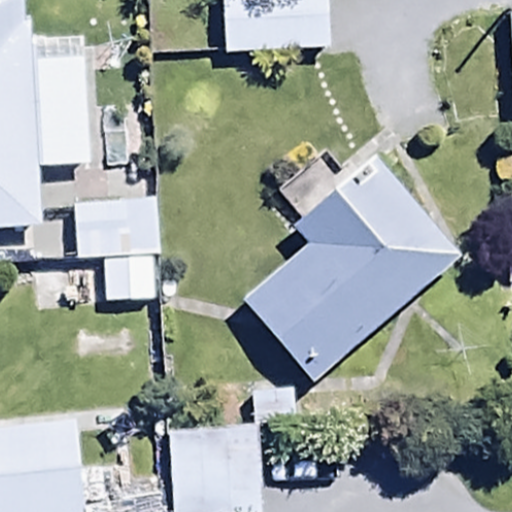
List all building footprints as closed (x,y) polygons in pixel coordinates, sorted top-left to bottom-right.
[(0,0),(0,245),(44,243),(41,180),(94,178),(89,70),(34,72),(31,7),(20,0),(0,0)] [(225,0),(226,66),(332,65),(331,0),(225,0)] [(296,242),(310,260),(243,313),(314,401),(470,276),(383,169),(343,202),(320,174),(286,201),(310,231),(296,242)] [(159,214),(76,215),(77,275),(102,275),(102,303),(137,302),(137,316),(160,315),(159,214)] [(174,439),(174,511),(264,511),(264,440),(295,440),(295,403),(253,403),(253,439),(174,439)] [(87,511),(83,440),(0,445),(0,511),(87,511)]
